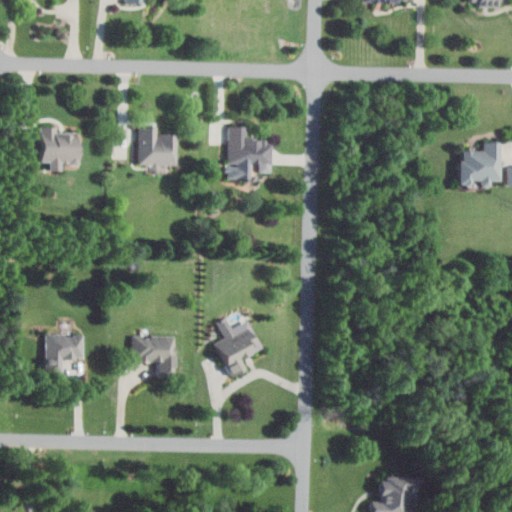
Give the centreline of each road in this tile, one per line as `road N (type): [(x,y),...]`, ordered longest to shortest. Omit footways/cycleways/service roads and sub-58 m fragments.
road 1 (residential): [(318,0),(304,511)]
road 2 (residential): [(511,75),(0,64)]
road 3 (residential): [(307,446),(0,442)]
